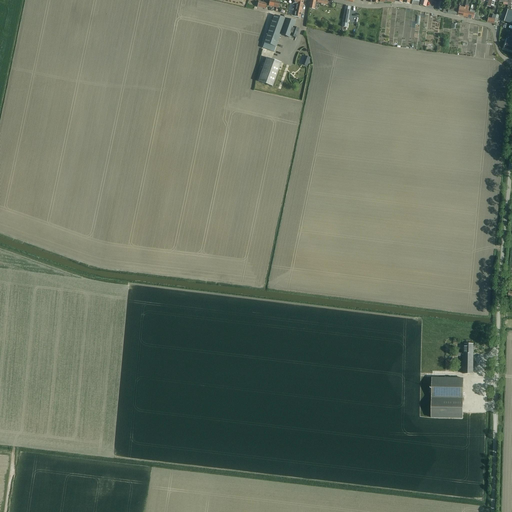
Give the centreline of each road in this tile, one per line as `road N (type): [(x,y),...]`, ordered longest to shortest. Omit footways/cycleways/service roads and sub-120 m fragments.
road 1 (unclassified): [(492,511),(511,145)]
road 2 (residential): [(511,62),(486,24),(333,0)]
